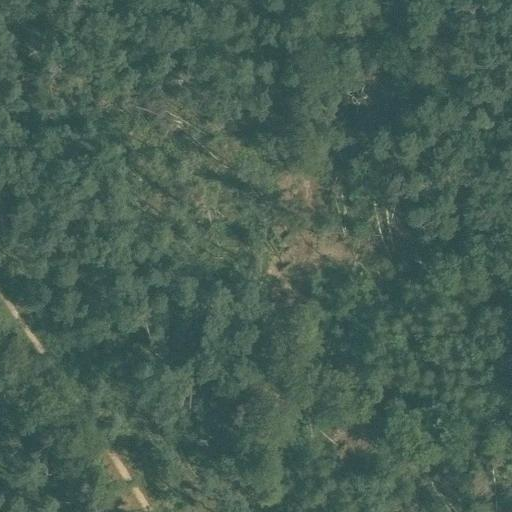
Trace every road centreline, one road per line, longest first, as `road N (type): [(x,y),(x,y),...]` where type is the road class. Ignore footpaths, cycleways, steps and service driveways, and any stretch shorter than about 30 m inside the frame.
road 1 (track): [(274,511),(319,0)]
road 2 (track): [(0,296),(157,511)]
